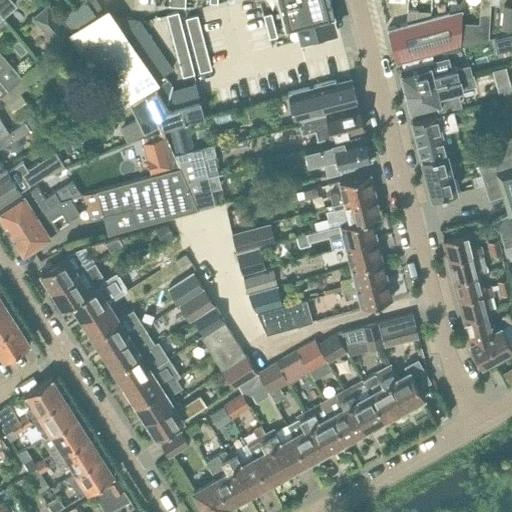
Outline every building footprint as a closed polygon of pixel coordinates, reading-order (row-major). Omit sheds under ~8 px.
[(145,92),(167,77),(164,73),(173,67),(138,18),(109,17),(104,10),(102,12),(93,0),(82,0),(67,11),(60,17),(47,3),(72,33),(70,34),(118,104),(143,87),(145,92)] [(280,0),(286,20),(332,8),(330,0),(280,0)] [(462,1),(449,0),(448,12),(462,8),(462,1)] [(461,21),(460,44),(488,37),(490,3),(489,0),(479,0),(479,22),(461,21)] [(71,33),(70,33),(70,34),(72,33),(47,3),(32,16),(55,43),(69,31),(71,33)] [(501,29),(511,29),(511,4),(503,4),(501,29)] [(418,19),(387,26),(396,61),(398,61),(460,44),(461,21),(462,8),(448,12),(418,19)] [(330,9),(296,18),(301,38),(336,29),(330,9)] [(178,11),(166,14),(168,21),(180,18),(178,11)] [(271,12),(263,14),(266,25),(274,23),(271,12)] [(197,14),(185,17),(187,25),(199,21),(197,14)] [(180,18),(168,21),(170,29),(182,26),(180,18)] [(199,21),(187,25),(189,32),(201,29),(199,21)] [(274,23),(266,25),(269,37),(277,35),(274,23)] [(182,26),(170,29),(172,37),(184,34),(182,26)] [(201,29),(189,32),(191,40),(203,37),(201,29)] [(511,32),(493,38),(496,51),(511,46),(511,32)] [(184,34),(172,37),(174,45),(186,42),(184,34)] [(203,37),(191,40),(193,48),(205,45),(203,37)] [(186,42),(174,45),(176,52),(188,49),(186,42)] [(205,45),(193,48),(195,56),(207,52),(205,45)] [(188,49),(176,52),(178,60),(190,57),(188,49)] [(0,80),(8,89),(22,77),(0,51),(0,80)] [(207,52),(195,56),(197,63),(209,60),(207,52)] [(190,57),(178,60),(180,68),(192,65),(190,57)] [(401,71),(400,74),(401,80),(403,81),(406,91),(471,73),(469,64),(466,65),(452,69),(448,57),(440,59),(433,61),(404,68),(400,69),(401,71)] [(209,60),(197,63),(200,71),(211,68),(209,60)] [(192,65),(180,68),(182,76),(194,73),(192,65)] [(473,73),(406,91),(408,100),(407,103),(408,108),(411,110),(411,112),(437,105),(438,110),(462,104),(458,89),(476,84),(473,73)] [(203,114),(194,82),(175,87),(175,91),(171,90),(171,84),(167,77),(145,92),(160,125),(203,114)] [(336,83),(335,79),(287,92),(294,117),(357,100),(351,79),(336,83)] [(159,124),(144,91),(129,102),(144,131),(159,124)] [(109,106),(109,94),(96,93),(96,105),(109,106)] [(358,104),(298,120),(302,133),(314,129),(317,139),(364,127),(358,104)] [(446,152),(441,132),(458,127),(453,109),(436,114),(411,120),(432,197),(456,190),(446,152)] [(37,110),(9,131),(0,136),(0,165),(3,164),(0,159),(0,149),(9,143),(44,121),(37,110)] [(0,136),(9,131),(0,116),(0,136)] [(185,119),(167,124),(174,149),(192,144),(185,119)] [(364,136),(356,138),(343,141),(342,139),(304,149),(308,164),(323,160),(327,175),(357,166),(356,162),(370,159),(369,156),(371,153),(369,148),(367,147),(364,136)] [(511,136),(470,149),(475,166),(479,164),(489,198),(503,193),(509,212),(491,221),(500,231),(504,246),(511,243),(511,136)] [(165,137),(143,143),(151,175),(179,167),(173,154),(165,137)] [(179,167),(186,181),(208,175),(204,157),(216,154),(213,143),(173,154),(179,167)] [(0,172),(0,202),(11,196),(43,176),(54,172),(64,165),(56,152),(45,159),(28,170),(23,161),(8,170),(7,168),(0,172)] [(83,192),(89,215),(102,212),(107,233),(198,208),(186,181),(179,167),(151,175),(141,177),(96,189),(83,192)] [(186,181),(198,208),(199,210),(216,204),(211,188),(221,186),(218,172),(208,175),(186,181)] [(375,193),(369,172),(339,180),(342,193),(338,194),(337,191),(329,193),(330,194),(326,195),(327,201),(324,202),(325,206),(375,193)] [(14,199),(0,207),(0,219),(0,220),(4,221),(10,230),(59,199),(54,191),(42,198),(34,185),(24,193),(23,193),(14,199)] [(316,186),(303,190),(305,198),(319,195),(316,186)] [(325,206),(330,227),(371,216),(380,213),(375,193),(325,206)] [(23,251),(49,234),(59,228),(50,215),(60,209),(66,219),(79,211),(70,197),(66,198),(64,196),(59,199),(10,230),(15,239),(14,243),(17,248),(21,249),(23,251)] [(330,227),(296,236),(298,243),(300,246),(310,243),(310,240),(328,235),(332,247),(345,244),(376,236),(371,216),(330,227)] [(271,221),(231,232),(237,251),(275,240),(271,221)] [(165,226),(152,230),(160,243),(171,236),(165,226)] [(482,250),(480,245),(473,247),(468,232),(442,239),(448,259),(482,250)] [(376,236),(345,244),(350,264),(381,257),(376,236)] [(124,242),(121,237),(119,238),(104,242),(110,252),(123,244),(122,243),(124,242)] [(489,248),(499,245),(497,238),(487,241),(489,248)] [(260,245),(236,251),(241,268),(242,273),(266,266),(265,262),(260,245)] [(499,245),(489,248),(491,255),(501,252),(499,245)] [(51,289),(95,262),(94,261),(86,266),(75,249),(40,271),(51,289)] [(479,272),(479,271),(487,269),(482,250),(448,259),(453,278),(479,272)] [(182,253),(172,260),(177,268),(188,261),(182,253)] [(381,257),(350,264),(353,274),(339,278),(341,285),(324,289),(325,293),(386,277),(381,257)] [(88,289),(97,283),(105,278),(95,262),(51,289),(62,306),(71,301),(70,301),(89,289),(88,289)] [(273,269),(244,277),(248,291),(272,285),(276,284),(277,284),(273,269)] [(178,303),(204,287),(193,270),(168,286),(178,303)] [(89,289),(70,301),(71,301),(81,317),(107,300),(124,289),(126,288),(125,286),(126,285),(118,273),(117,274),(116,271),(105,278),(97,283),(88,289),(89,289)] [(479,272),(453,278),(458,298),(492,289),(491,285),(483,287),(479,272)] [(322,294),(324,303),(336,299),(336,300),(345,298),(345,299),(358,295),(361,306),(392,298),(386,277),(325,293),(322,294)] [(500,287),(506,285),(509,284),(507,277),(498,280),(500,287)] [(272,285),(248,291),(257,311),(282,304),(276,284),(272,285)] [(509,284),(506,285),(500,287),(501,294),(511,291),(509,284)] [(204,287),(178,303),(189,320),(215,304),(204,287)] [(492,289),(458,298),(463,318),(489,311),(485,296),(493,294),(492,289)] [(312,320),(306,298),(257,312),(266,333),(312,320)] [(92,334),(119,317),(107,300),(81,317),(92,334)] [(0,332),(17,322),(5,303),(0,305),(0,332)] [(215,304),(193,318),(203,334),(225,320),(215,304)] [(92,334),(102,351),(144,325),(133,308),(119,317),(92,334)] [(507,322),(511,319),(511,309),(503,315),(507,322)] [(377,321),(383,344),(384,344),(381,334),(415,325),(412,311),(377,321)] [(494,329),(494,328),(489,311),(463,318),(470,342),(469,342),(470,343),(476,339),(474,335),(480,334),(481,336),(494,329)] [(212,353),(236,337),(225,320),(203,334),(201,336),(212,353)] [(368,348),(371,347),(383,344),(377,321),(359,325),(365,337),(368,348)] [(0,358),(3,357),(4,358),(30,342),(17,322),(0,332),(0,358)] [(476,339),(470,343),(482,364),(492,358),(495,363),(505,357),(503,352),(511,347),(511,329),(511,330),(507,322),(502,325),(501,325),(494,328),(494,329),(481,336),(480,334),(474,335),(476,339)] [(144,325),(102,351),(113,368),(140,352),(140,351),(154,342),(144,325)] [(365,337),(359,325),(341,330),(348,341),(365,337)] [(317,342),(327,359),(347,349),(336,332),(317,342)] [(222,370),(247,354),(236,337),(212,353),(222,370)] [(296,348),(302,360),(303,360),(309,370),(327,359),(317,342),(315,338),(296,348)] [(140,352),(113,368),(124,385),(168,357),(157,340),(154,342),(140,351),(140,352)] [(302,360),(296,348),(277,359),(284,372),(302,360)] [(247,354),(222,370),(233,386),(242,381),(243,381),(257,372),(271,363),(257,370),(247,354)] [(168,357),(124,385),(135,402),(175,376),(179,374),(168,357)] [(276,360),(271,363),(257,372),(263,383),(264,383),(269,391),(288,380),(283,372),(284,372),(277,359),(276,360)] [(404,407),(424,396),(418,385),(428,379),(417,359),(406,365),(408,369),(397,376),(390,364),(382,368),(404,407)] [(382,368),(363,378),(385,417),(404,407),(382,368)] [(243,381),(239,384),(245,394),(263,383),(257,372),(243,381)] [(24,427),(32,422),(31,421),(29,418),(64,395),(51,376),(25,392),(33,405),(25,410),(26,413),(19,418),(24,427)] [(135,402),(145,419),(172,402),(168,395),(182,386),(175,376),(135,402)] [(363,378),(343,389),(365,428),(385,417),(363,378)] [(343,389),(324,400),(331,412),(346,439),(365,428),(343,389)] [(250,405),(242,392),(242,391),(224,403),(232,416),(250,405)] [(178,398),(172,402),(145,419),(156,436),(206,405),(199,394),(182,404),(178,398)] [(76,415),(64,395),(29,418),(31,421),(34,419),(44,435),(41,437),(76,415)] [(346,439),(331,412),(324,400),(305,411),(326,450),(346,439)] [(19,418),(9,403),(0,408),(0,422),(6,432),(12,428),(10,424),(19,418)] [(217,426),(232,418),(225,406),(210,414),(217,426)] [(307,461),(326,450),(305,411),(297,415),(298,417),(286,423),(292,434),(307,461)] [(51,453),(51,452),(54,457),(89,434),(76,415),(41,437),(50,452),(51,453)] [(6,432),(9,437),(24,427),(19,418),(10,424),(12,428),(6,432)] [(186,427),(191,434),(201,427),(196,420),(186,427)] [(274,430),(273,428),(266,432),(287,471),(307,461),(292,434),(286,423),(274,430)] [(268,482),(287,471),(266,432),(262,425),(254,429),(258,436),(246,443),(268,482)] [(168,455),(189,442),(181,430),(161,443),(168,455)] [(12,454),(1,436),(0,434),(0,454),(3,460),(12,454)] [(89,434),(54,457),(56,461),(59,465),(68,459),(75,470),(101,454),(89,434)] [(246,443),(227,453),(249,493),(268,482),(246,443)] [(225,449),(205,460),(215,477),(229,503),(249,493),(227,453),(225,449)] [(50,452),(43,456),(50,465),(56,461),(54,457),(51,453),(50,452)] [(75,470),(66,476),(79,496),(88,490),(97,484),(114,474),(101,454),(75,470)] [(34,462),(37,467),(40,471),(50,465),(43,456),(34,462)] [(40,471),(37,467),(28,472),(40,491),(50,485),(40,471)] [(210,479),(192,489),(205,511),(222,511),(231,507),(229,503),(215,477),(210,479)] [(117,479),(109,484),(116,494),(123,489),(117,479)] [(59,497),(48,504),(52,511),(53,511),(64,505),(59,497)]
